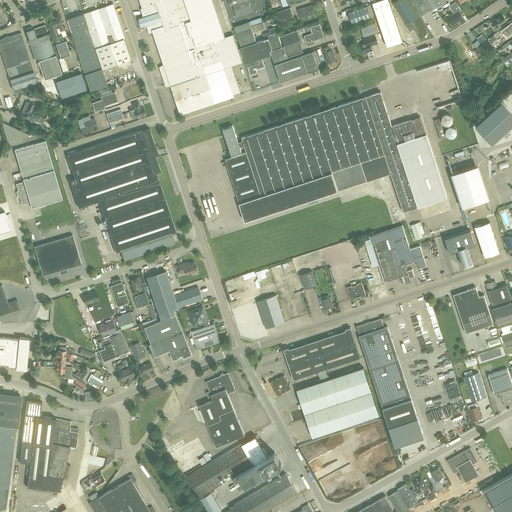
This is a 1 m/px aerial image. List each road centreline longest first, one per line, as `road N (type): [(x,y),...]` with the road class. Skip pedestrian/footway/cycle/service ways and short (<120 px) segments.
road 1 (unknown): [(215,177),(242,223),(366,191),(402,216),(445,205),(450,189),(409,82)]
road 2 (unclassified): [(202,243),(45,292),(36,285),(2,176)]
road 3 (unknown): [(162,120),(59,154),(76,206),(108,252),(177,238)]
road 4 (secondary): [(239,350),(511,262)]
road 5 (unclassified): [(333,511),(511,413)]
road 6 (unclassified): [(171,130),(351,70)]
road 7 (unclassified): [(328,511),(239,350)]
road 8 (unclassified): [(351,70),(442,40),(506,0)]
road 9 (unknown): [(389,301),(407,387),(431,450)]
road 10 (unclassified): [(171,130),(122,0)]
road 11 (unknown): [(91,280),(74,230),(40,237),(27,216),(14,216)]
road 12 (secondary): [(123,396),(239,350)]
